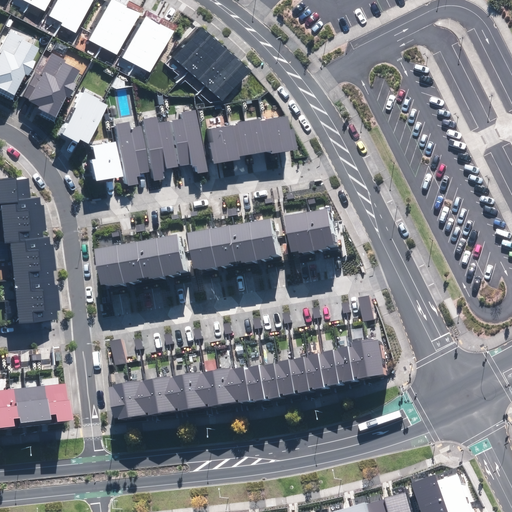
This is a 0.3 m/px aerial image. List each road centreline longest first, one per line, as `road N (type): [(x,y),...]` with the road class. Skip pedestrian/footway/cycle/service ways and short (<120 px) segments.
road 1 (secondary): [(470,406),(384,441),(304,461),(98,485)]
road 2 (secondary): [(96,466),(335,439),(461,390)]
road 3 (residential): [(81,331),(402,274)]
road 4 (residential): [(66,210),(346,162)]
road 5 (residential): [(346,162),(292,75),(214,0)]
road 6 (residential): [(81,331),(96,466)]
road 7 (residential): [(461,390),(402,274)]
road 8 (residential): [(402,274),(346,162)]
road 9 (residential): [(66,210),(81,331)]
